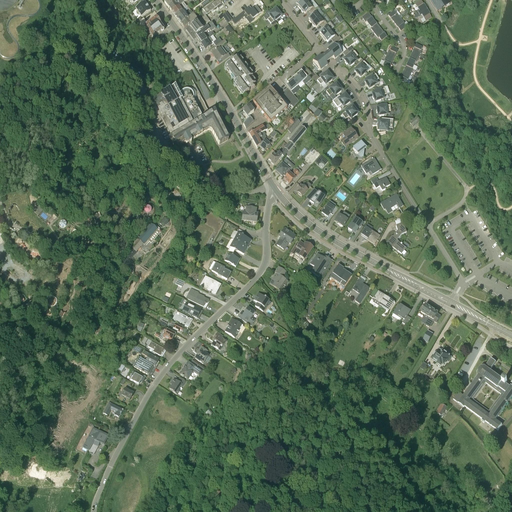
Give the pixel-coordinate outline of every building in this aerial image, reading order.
[(0,0),(0,10),(2,11),(6,9),(10,7),(13,5),(16,2),(16,0),(0,0)] [(189,25),(197,20),(193,15),(194,14),(192,12),(191,10),(185,15),(182,11),(187,7),(183,3),(187,0),(178,0),(168,8),(184,28),(189,25)] [(214,2),(203,10),(206,14),(207,14),(216,7),(218,9),(223,5),(221,3),(220,3),(218,0),(214,2)] [(300,10),(310,2),(307,0),(298,0),(301,2),(297,4),(299,6),(298,7),(300,10)] [(430,0),(437,11),(446,6),(443,2),(446,0),(430,0)] [(419,11),(417,12),(419,14),(427,9),(425,6),(424,6),(421,1),(415,4),(417,8),(419,11)] [(151,11),(144,2),(135,8),(141,17),(151,11)] [(309,11),(311,13),(315,9),(310,2),(300,10),(303,13),(304,13),(305,14),(309,11)] [(256,6),(246,14),(248,17),(250,16),(253,19),(261,13),(256,6)] [(271,13),(269,15),(270,17),(267,20),(271,24),(281,16),(279,14),(280,13),(279,11),(278,12),(276,9),(275,10),(274,9),(271,12),(271,13)] [(311,24),(321,17),(315,9),(311,13),(312,15),(308,19),(310,20),(309,21),(311,24)] [(427,9),(419,14),(420,16),(422,15),(423,18),(425,22),(431,18),(428,12),(429,12),(427,9)] [(394,24),(400,19),(397,14),(396,15),(393,11),(388,16),(394,24)] [(228,24),(232,20),(226,12),(222,16),(228,24)] [(368,13),(362,18),(363,20),(365,23),(366,22),(369,25),(374,21),(368,13)] [(205,16),(187,29),(193,37),(206,28),(211,24),(205,16)] [(320,25),(322,27),(327,24),(321,17),(311,24),(314,27),(315,27),(316,28),(320,25)] [(143,18),(142,20),(138,22),(138,23),(141,27),(147,23),(143,18)] [(144,27),(148,33),(161,24),(159,21),(158,20),(157,21),(156,19),(144,27)] [(394,24),(400,32),(406,27),(403,24),(404,23),(400,19),(394,24)] [(370,29),(373,32),(374,34),(380,29),(374,21),(369,25),(371,28),(370,29)] [(163,26),(161,24),(148,33),(152,39),(164,30),(162,29),(164,28),(163,26)] [(206,28),(193,37),(195,40),(197,39),(199,42),(198,42),(200,45),(201,44),(201,45),(207,41),(210,38),(213,36),(214,35),(212,32),(215,29),(211,24),(206,28)] [(332,31),(327,24),(322,27),(324,30),(320,33),(321,34),(320,35),(323,38),(332,31)] [(372,39),(375,36),(378,39),(379,38),(381,41),(387,37),(380,29),(374,34),(370,37),(372,39)] [(332,31),(323,38),(325,41),(326,41),(327,42),(332,39),(333,41),(338,38),(332,31)] [(211,46),(210,45),(212,43),(213,43),(212,42),(213,42),(210,38),(207,41),(201,45),(200,45),(202,48),(203,47),(205,50),(211,46)] [(216,47),(222,42),(219,38),(217,40),(213,43),(212,43),(216,47)] [(226,54),(225,51),(222,47),(226,44),(224,40),(222,42),(216,47),(213,48),(215,51),(211,54),(214,58),(215,57),(218,61),(217,62),(219,65),(230,57),(227,53),(226,54)] [(328,52),(328,53),(329,52),(331,55),(339,48),(336,45),(335,46),(334,44),(327,50),(328,52)] [(412,53),(419,57),(420,55),(421,52),(420,51),(422,47),(416,44),(412,53)] [(386,56),(393,59),(398,50),(391,47),(390,51),(389,50),(386,56)] [(341,52),(339,48),(331,55),(333,57),(332,58),(333,58),(334,59),(342,54),(341,52)] [(352,49),(349,52),(344,56),(346,58),(344,60),(346,62),(345,63),(346,65),(347,64),(349,67),(350,66),(351,67),(354,64),(354,63),(356,61),(355,59),(358,56),(352,49)] [(327,62),(332,58),(333,57),(331,55),(329,52),(328,53),(322,57),(323,57),(322,58),(324,60),(326,63),(327,62)] [(416,63),(417,60),(421,62),(423,59),(422,59),(422,58),(420,57),(419,57),(412,53),(408,62),(414,65),(415,62),(416,63)] [(313,64),(315,67),(324,60),(322,58),(323,57),(322,57),(321,58),(320,56),(313,61),(314,63),(313,64)] [(386,56),(385,58),(383,62),(384,62),(383,66),(389,69),(393,59),(386,56)] [(243,96),(249,92),(248,91),(250,90),(251,91),(255,88),(253,86),(255,84),(251,78),(252,76),(238,57),(232,62),(232,61),(229,62),(230,63),(224,67),(224,68),(225,67),(227,70),(226,71),(231,77),(232,77),(234,79),(233,80),(235,82),(233,84),(234,84),(236,86),(236,87),(241,93),(243,96)] [(324,60),(315,67),(318,70),(319,69),(320,71),(327,65),(326,63),(327,62),(326,63),(324,60)] [(354,67),(357,69),(354,71),(357,73),(356,74),(357,76),(358,75),(361,77),(362,77),(365,74),(365,73),(367,71),(365,69),(368,66),(362,60),(354,67)] [(408,62),(403,71),(411,75),(413,70),(412,69),(414,65),(408,62)] [(408,81),(411,75),(403,71),(399,81),(405,84),(407,80),(408,81)] [(299,73),(296,75),(302,82),(309,76),(305,72),(303,73),(302,72),(300,73),(299,73)] [(365,78),(367,80),(365,82),(366,84),(365,85),(366,87),(368,86),(369,89),(370,88),(370,89),(374,86),(377,84),(375,82),(379,79),(374,72),(365,78)] [(324,82),(326,85),(328,83),(329,83),(332,80),(333,79),(331,77),(332,76),(330,74),(329,75),(327,73),(317,81),(320,85),(324,82)] [(298,86),(302,82),(296,75),(292,79),(298,86)] [(287,83),(288,84),(289,85),(287,87),(288,88),(287,88),(293,95),(300,89),(298,86),(292,79),(287,83)] [(326,92),(329,96),(333,94),(335,96),(337,94),(338,95),(341,92),(341,91),(342,91),(340,88),(341,87),(339,85),(338,86),(336,84),(334,86),(332,83),(327,87),(329,89),(326,92)] [(177,102),(170,89),(154,97),(155,98),(154,99),(163,116),(161,117),(172,136),(173,135),(179,146),(186,142),(187,144),(192,141),(191,139),(196,136),(198,136),(203,134),(203,133),(207,130),(212,132),(219,145),(228,139),(220,123),(217,116),(216,117),(214,112),(206,116),(205,114),(208,112),(194,84),(186,89),(183,90),(181,91),(180,93),(179,96),(179,98),(180,100),(177,102)] [(299,102),(298,101),(296,99),(293,95),(287,88),(278,96),(270,86),(252,102),(259,110),(258,111),(259,113),(261,112),(262,114),(261,115),(263,117),(264,116),(270,123),(286,108),(290,112),(299,102)] [(375,93),(372,94),(373,97),(372,97),(373,100),(374,99),(375,102),(376,102),(381,101),(380,100),(383,99),(382,96),(386,95),(383,87),(374,90),(375,93)] [(332,102),(337,108),(341,105),(343,107),(346,105),(346,106),(350,103),(349,102),(350,102),(348,99),(349,98),(348,96),(347,97),(345,95),(341,98),(339,96),(332,102)] [(379,104),(380,107),(377,108),(377,111),(376,111),(376,113),(378,113),(378,116),(379,116),(379,117),(384,116),(384,115),(387,115),(386,112),(391,111),(390,106),(386,106),(385,103),(379,104)] [(249,106),(243,111),(243,113),(247,118),(254,112),(249,106)] [(351,119),(353,117),(354,118),(357,115),(357,114),(358,114),(356,111),(357,110),(355,108),(354,109),(352,107),(342,115),(345,119),(349,117),(351,119)] [(317,118),(322,113),(317,109),(313,114),(317,118)] [(417,117),(414,120),(410,123),(412,125),(413,124),(414,125),(420,120),(420,121),(421,121),(417,117)] [(379,134),(385,133),(386,131),(387,131),(387,128),(392,129),(393,120),(381,119),(381,122),(379,122),(378,125),(377,125),(377,127),(378,128),(378,131),(379,131),(379,134)] [(300,123),(297,120),(295,122),(292,125),(287,131),(290,134),(300,123)] [(257,149),(259,147),(261,144),(264,142),(260,134),(265,131),(262,127),(253,133),(251,130),(248,132),(248,133),(257,149)] [(289,142),(290,143),(293,146),(306,131),(301,127),(289,142)] [(357,137),(351,128),(344,134),(347,137),(341,142),(344,146),(340,152),(342,155),(348,150),(346,147),(351,143),(350,142),(357,137)] [(261,144),(259,147),(261,149),(261,150),(263,151),(264,151),(270,145),(267,143),(272,138),(269,136),(264,142),(261,144)] [(339,141),(336,139),(329,146),(330,147),(336,143),(336,144),(339,141)] [(353,149),(358,156),(363,157),(365,146),(361,142),(353,149)] [(290,143),(284,149),(285,149),(288,153),(292,147),(293,146),(290,143)] [(295,149),(292,147),(288,153),(286,156),(288,158),(295,149)] [(281,161),(284,158),(280,154),(276,151),(268,161),(268,162),(268,163),(268,164),(269,164),(270,164),(271,164),(273,166),(279,159),(281,161)] [(315,162),(318,165),(320,163),(322,163),(325,166),(328,162),(321,156),(315,162)] [(357,172),(361,168),(366,175),(371,171),(373,175),(381,170),(380,170),(376,163),(375,163),(373,159),(361,167),(360,165),(356,169),(357,172)] [(278,174),(282,177),(283,176),(285,177),(294,168),(289,163),(287,165),(283,162),(275,171),(276,172),(275,173),(277,174),(278,174)] [(283,180),(289,185),(299,174),(295,170),(291,175),(289,173),(283,180)] [(384,189),(390,185),(389,185),(387,182),(388,181),(385,178),(373,185),(376,190),(379,188),(381,192),(385,190),(384,189)] [(297,193),(302,197),(311,186),(308,183),(304,187),(303,187),(300,185),(295,190),(298,192),(297,193)] [(318,193),(317,194),(314,191),(306,199),(310,202),(309,203),(313,206),(316,202),(319,204),(324,198),(320,195),(318,193)] [(397,195),(396,194),(381,204),(384,210),(385,209),(388,215),(392,212),(390,209),(396,204),(399,209),(399,208),(402,206),(403,207),(396,195),(397,195)] [(324,210),(321,213),(325,216),(326,216),(327,217),(327,218),(332,211),(329,210),(331,207),(328,205),(324,210)] [(242,222),(256,223),(257,218),(255,218),(256,210),(246,208),(245,217),(243,216),(242,222)] [(102,225),(99,214),(94,215),(93,213),(94,213),(93,210),(90,211),(91,213),(92,213),(92,216),(93,216),(96,224),(100,223),(101,226),(100,226),(101,229),(104,228),(103,225),(102,225)] [(338,224),(343,228),(349,217),(343,213),(341,217),(338,215),(334,222),(337,224),(336,224),(337,225),(338,224)] [(126,227),(129,231),(134,227),(135,227),(137,226),(137,225),(141,221),(138,218),(134,214),(123,223),(126,227)] [(161,221),(159,223),(160,224),(163,227),(164,226),(166,225),(168,222),(168,221),(168,220),(166,217),(165,218),(164,217),(161,221)] [(356,217),(352,223),(348,229),(352,232),(352,231),(355,233),(359,227),(360,228),(363,224),(359,221),(360,220),(356,217)] [(386,242),(386,243),(389,245),(390,244),(393,246),(393,247),(397,251),(402,255),(402,254),(401,254),(405,249),(396,241),(402,234),(406,233),(403,224),(396,226),(396,227),(397,231),(391,240),(390,239),(387,243),(386,242)] [(119,267),(122,270),(148,241),(151,244),(161,233),(157,230),(152,225),(146,232),(144,230),(142,232),(144,234),(141,237),(138,233),(131,241),(134,244),(129,250),(117,263),(120,265),(119,267)] [(281,238),(276,245),(284,250),(288,243),(290,244),(295,237),(291,234),(291,233),(284,228),(279,237),(281,238)] [(371,242),(375,244),(379,237),(365,228),(361,235),(368,239),(371,241),(371,242)] [(238,233),(233,241),(247,248),(251,241),(243,236),(238,233)] [(244,255),(247,248),(233,241),(228,252),(234,255),(236,251),(244,255)] [(304,245),(300,243),(296,248),(295,246),(290,253),(293,255),(295,253),(304,260),(312,248),(307,245),(305,246),(304,245)] [(236,267),(240,260),(229,254),(225,262),(236,267)] [(328,264),(331,266),(334,262),(328,258),(327,258),(325,257),(324,260),(322,258),(323,258),(317,254),(311,264),(315,267),(311,273),(318,277),(324,268),(325,269),(328,264)] [(230,271),(225,269),(215,264),(211,272),(218,275),(217,276),(227,281),(226,280),(228,276),(227,276),(229,272),(230,273),(229,272),(230,271)] [(343,269),(338,266),(331,276),(338,280),(337,282),(344,286),(351,276),(344,271),(344,272),(342,271),(343,269)] [(286,272),(278,267),(275,273),(277,275),(275,278),(274,277),(269,285),(279,292),(283,286),(285,287),(288,282),(282,278),(286,272)] [(200,286),(212,292),(211,293),(214,294),(214,293),(215,294),(217,289),(216,288),(218,284),(205,277),(200,286)] [(361,277),(360,277),(353,289),(360,294),(355,301),(360,304),(370,289),(363,284),(364,283),(359,280),(361,277)] [(175,284),(182,288),(184,282),(178,279),(175,284)] [(100,305),(107,289),(99,286),(95,296),(94,296),(94,298),(94,303),(100,305)] [(186,299),(203,307),(205,304),(207,305),(209,301),(203,298),(204,297),(198,294),(198,293),(191,289),(186,299)] [(256,297),(254,301),(258,304),(256,307),(262,312),(265,309),(264,308),(269,301),(265,297),(264,298),(258,294),(259,295),(257,297),(256,297)] [(383,299),(376,294),(373,300),(379,304),(378,305),(388,312),(394,303),(395,303),(384,296),(383,296),(384,297),(383,299)] [(196,318),(201,310),(185,303),(185,304),(184,304),(182,308),(183,309),(182,311),(196,318)] [(433,310),(425,305),(421,312),(428,317),(424,324),(429,328),(433,321),(436,323),(441,317),(439,316),(439,317),(437,315),(438,313),(433,310)] [(402,323),(407,326),(411,319),(407,316),(409,313),(406,310),(405,309),(405,310),(402,308),(402,307),(397,315),(404,320),(402,323)] [(240,314),(238,317),(251,326),(255,321),(251,318),(255,313),(248,308),(242,315),(240,314)] [(189,328),(192,321),(175,313),(172,320),(189,328)] [(165,328),(167,324),(157,318),(155,322),(165,328)] [(229,326),(225,332),(234,339),(239,333),(237,332),(242,326),(232,319),(229,323),(231,325),(230,327),(229,326)] [(135,330),(141,332),(144,325),(139,322),(135,330)] [(188,336),(188,335),(190,332),(183,328),(175,325),(173,328),(170,327),(169,329),(180,334),(181,332),(188,336)] [(428,331),(423,341),(427,343),(433,334),(428,331)] [(176,348),(179,342),(173,338),(175,336),(167,332),(164,338),(171,342),(170,344),(176,348)] [(227,343),(222,340),(224,338),(217,333),(214,337),(216,339),(215,341),(213,339),(213,340),(215,341),(214,342),(213,342),(211,345),(214,346),(221,351),(227,343)] [(160,357),(164,350),(151,343),(148,348),(154,351),(153,353),(160,357)] [(199,352),(200,352),(195,359),(202,364),(209,356),(210,357),(213,353),(208,350),(207,351),(202,347),(199,352)] [(445,353),(439,349),(432,359),(441,366),(442,364),(444,365),(446,361),(448,362),(451,358),(448,355),(448,354),(447,353),(446,352),(445,353)] [(134,367),(147,375),(153,366),(156,368),(159,363),(157,362),(158,360),(144,352),(140,358),(139,358),(134,367)] [(510,387),(506,384),(507,382),(504,380),(503,381),(491,372),(489,371),(496,363),(496,362),(491,359),(485,368),(484,367),(481,368),(478,371),(479,374),(479,375),(464,396),(459,392),(453,400),(458,403),(464,408),(465,407),(483,420),(482,421),(484,423),(485,422),(498,431),(502,425),(495,420),(511,397),(511,387),(511,386),(510,387)] [(187,368),(185,366),(181,372),(179,375),(180,376),(187,380),(192,372),(199,377),(203,371),(204,369),(192,361),(187,368)] [(143,383),(146,378),(139,375),(138,376),(133,373),(130,380),(138,385),(140,382),(143,383)] [(185,382),(180,378),(177,382),(174,379),(171,383),(173,384),(169,389),(173,392),(177,395),(180,390),(178,390),(181,386),(182,387),(185,382)] [(122,395),(130,400),(133,394),(125,390),(122,395)] [(121,416),(123,411),(108,404),(103,414),(107,416),(110,410),(115,413),(114,416),(118,418),(120,415),(121,416)] [(441,416),(446,407),(441,404),(436,413),(441,416)] [(103,445),(108,437),(92,429),(82,448),(88,450),(93,440),(103,445)]
